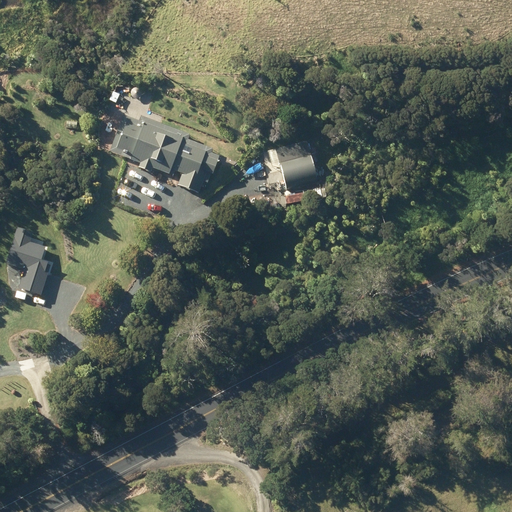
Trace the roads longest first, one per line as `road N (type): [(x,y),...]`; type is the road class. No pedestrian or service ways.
road 1 (primary): [(32,511),(511,265)]
road 2 (track): [(35,382),(100,330),(169,231),(245,186)]
road 3 (track): [(77,486),(35,382),(0,373)]
road 4 (track): [(262,511),(248,471),(186,448),(149,447)]
